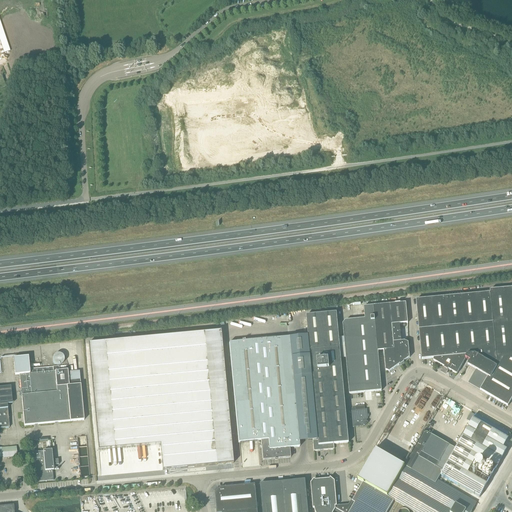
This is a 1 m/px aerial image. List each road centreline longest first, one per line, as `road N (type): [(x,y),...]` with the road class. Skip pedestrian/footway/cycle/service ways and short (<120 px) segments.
road 1 (motorway): [(0,277),(511,207)]
road 2 (tertiary): [(0,335),(511,266)]
road 3 (motorway): [(511,194),(0,262)]
road 4 (tertiary): [(511,262),(0,329)]
road 5 (unknown): [(238,473),(229,334),(295,330),(313,511)]
road 6 (unclassified): [(199,477),(345,461),(369,443),(405,380),(417,374),(511,422)]
road 7 (unknown): [(18,433),(11,357),(52,350),(78,351),(86,419),(58,429)]
road 8 (unclassified): [(0,495),(199,477)]
road 9 (unknown): [(426,375),(391,436),(399,449),(440,381)]
road 10 (unknown): [(338,325),(346,431),(357,455)]
